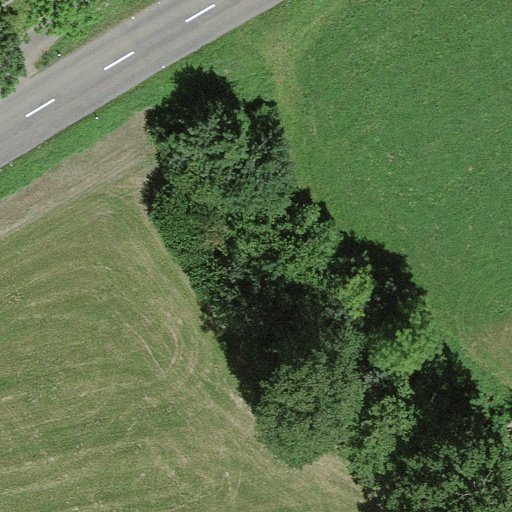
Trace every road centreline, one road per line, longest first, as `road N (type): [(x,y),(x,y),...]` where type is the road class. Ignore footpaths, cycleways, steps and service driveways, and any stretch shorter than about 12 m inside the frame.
road 1 (tertiary): [(0,131),(225,0)]
road 2 (track): [(89,0),(20,62),(4,128)]
